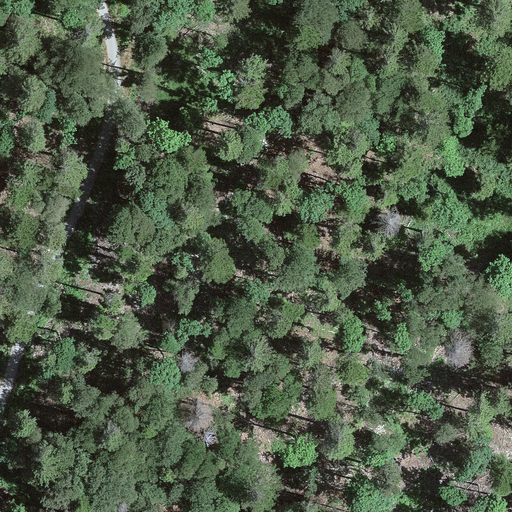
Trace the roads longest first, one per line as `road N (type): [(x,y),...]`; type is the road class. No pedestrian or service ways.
road 1 (track): [(179,511),(356,453),(511,207)]
road 2 (track): [(0,386),(115,110),(110,36),(98,0)]
road 3 (track): [(115,110),(142,87),(165,0)]
